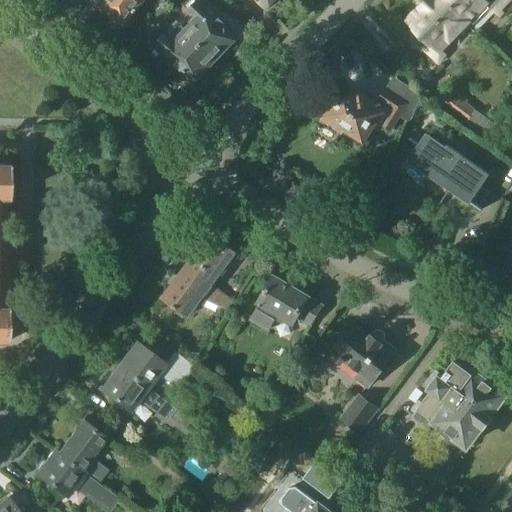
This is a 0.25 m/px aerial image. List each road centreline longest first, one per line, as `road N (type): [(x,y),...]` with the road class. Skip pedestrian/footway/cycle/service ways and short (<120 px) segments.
road 1 (residential): [(0,447),(207,160)]
road 2 (residential): [(511,331),(341,250),(207,160)]
road 3 (residential): [(207,160),(0,0)]
road 4 (residential): [(207,160),(357,0)]
